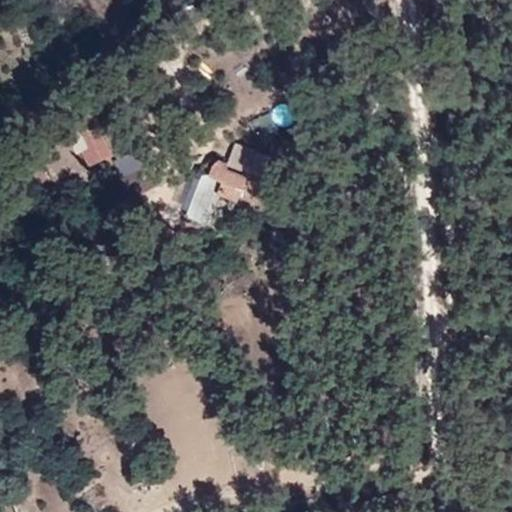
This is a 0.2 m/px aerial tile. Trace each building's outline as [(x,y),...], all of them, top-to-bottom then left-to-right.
[(257,139),(293,120),(284,103),(248,122),(257,139)] [(73,140),(89,169),(115,155),(99,126),(73,140)] [(257,150),(223,138),(208,198),(240,208),(257,150)] [(114,161),(123,187),(142,181),(133,155),(114,161)] [(195,185),(183,182),(178,206),(189,209),(195,185)]
